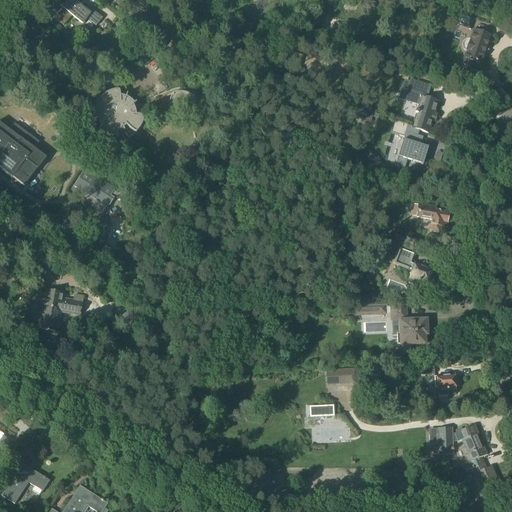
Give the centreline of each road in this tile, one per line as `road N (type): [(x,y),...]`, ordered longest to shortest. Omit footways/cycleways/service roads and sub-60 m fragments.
road 1 (unclassified): [(511,425),(460,300),(455,264),(486,135),(511,98)]
road 2 (unclassified): [(188,511),(0,388)]
